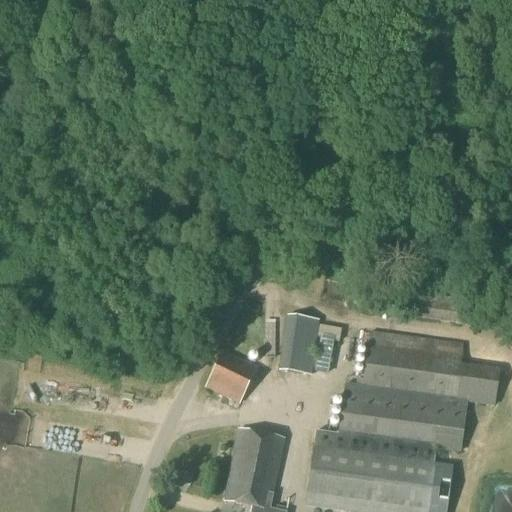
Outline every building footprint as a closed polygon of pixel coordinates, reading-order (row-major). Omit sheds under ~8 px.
[(499,333),(503,307),(380,289),(377,309),(406,313),(405,319),(499,333)] [(339,360),(341,344),(314,340),(317,322),(285,317),(277,373),(309,378),(312,356),(339,360)] [(492,409),(497,371),(459,366),(461,346),(367,334),(361,381),(355,380),(354,387),(342,386),(335,438),(458,454),(465,405),(492,409)] [(238,406),(255,370),(221,353),(203,389),(238,406)] [(271,511),(269,511),(283,442),(237,432),(222,503),(251,509),(250,511),(271,511)] [(331,511),(426,511),(433,466),(312,448),(303,508),(331,511)] [(179,475),(176,485),(189,488),(191,477),(179,474),(179,475)]
